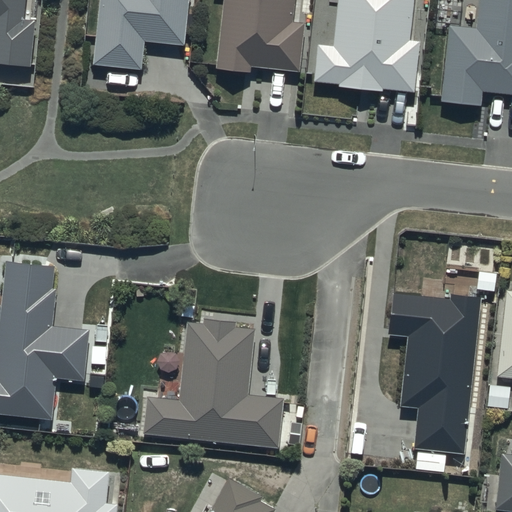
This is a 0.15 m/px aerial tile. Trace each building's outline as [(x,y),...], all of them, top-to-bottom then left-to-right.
[(21,18),(22,0),(0,0),(0,60),(30,63),(35,19),(21,18)] [(183,43),(187,0),(98,0),(92,63),(142,68),(145,39),(183,43)] [(292,20),(293,0),(221,0),(215,69),(252,72),(252,67),(298,71),(303,21),(292,20)] [(407,40),(411,0),(338,0),(333,44),(316,43),(312,80),(413,91),(418,41),(407,40)] [(511,90),(511,0),(478,0),(476,26),(447,23),(440,101),(479,104),(481,88),(511,90)] [(56,260),(7,256),(0,333),(0,407),(53,412),(57,372),(86,374),(90,323),(54,320),(57,282),(55,282),(56,260)] [(511,285),(507,285),(498,370),(511,371),(511,285)] [(451,293),(394,287),(390,329),(408,330),(401,397),(419,399),(414,445),(465,449),(480,288),(452,286),(451,293)] [(204,317),(189,315),(181,394),(147,390),(143,427),(281,442),(286,394),(248,389),(255,321),(236,319),(236,315),(205,312),(204,317)] [(511,386),(511,382),(490,381),(488,402),(511,404),(511,386)] [(511,448),(503,448),(497,502),(511,504),(511,448)] [(72,476),(0,468),(0,511),(117,511),(118,498),(107,497),(110,465),(74,461),(72,476)] [(271,511),(277,503),(261,494),(263,490),(230,472),(208,511),(271,511)]
